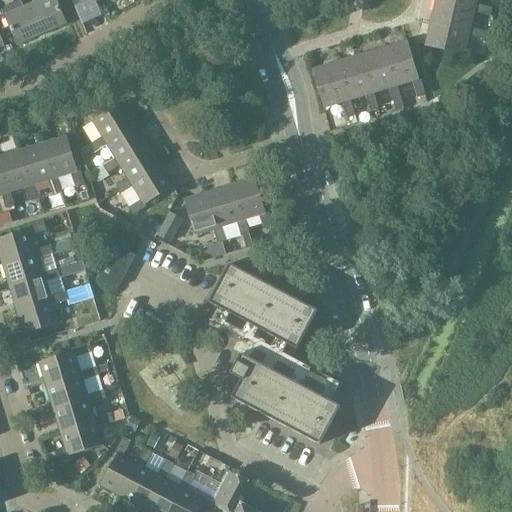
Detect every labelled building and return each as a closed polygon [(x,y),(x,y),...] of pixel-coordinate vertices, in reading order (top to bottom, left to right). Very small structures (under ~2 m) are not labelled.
[(19,0),(18,0),(2,0),(5,5),(0,6),(0,18),(5,17),(16,44),(64,23),(54,0),(43,0),(22,9),(19,0)] [(475,8),(442,0),(436,0),(431,22),(469,31),(470,27),(473,12),(490,16),(492,8),(475,4),(475,8)] [(470,27),(469,31),(431,22),(425,47),(463,56),(468,36),(484,40),(486,31),(470,27)] [(394,88),(399,87),(414,83),(419,99),(425,97),(420,80),(418,80),(407,43),(383,50),(394,88)] [(403,103),(399,87),(394,88),(383,50),(359,57),(371,96),(375,94),(390,90),(395,106),(403,103)] [(359,57),(336,64),(347,103),(350,102),(366,97),(370,113),(379,111),(375,94),(371,96),(359,57)] [(350,102),(347,103),(336,64),(312,72),(323,110),(343,104),(348,120),(355,118),(350,102)] [(94,154),(107,147),(105,143),(136,124),(123,103),(92,122),(102,139),(89,147),(94,154)] [(120,167),(118,164),(149,145),(136,124),(105,143),(107,147),(115,160),(102,167),(103,169),(105,172),(107,175),(120,167)] [(66,138),(42,145),(53,180),(57,179),(71,175),(76,189),(84,186),(80,171),(77,172),(66,138)] [(57,179),(53,180),(42,145),(19,152),(30,187),(33,186),(48,182),(52,196),(61,193),(57,179)] [(162,166),(149,145),(118,164),(120,167),(128,180),(115,188),(120,196),(133,188),(131,185),(162,166)] [(38,201),(33,186),(30,187),(19,152),(0,158),(0,173),(6,195),(10,194),(24,189),(29,203),(38,201)] [(133,217),(146,208),(145,206),(175,187),(162,166),(131,185),(133,188),(141,201),(128,209),(133,217)] [(103,169),(95,174),(99,180),(107,175),(105,172),(103,169)] [(0,196),(1,196),(2,197),(6,210),(14,208),(10,194),(6,195),(0,173),(0,196)] [(255,180),(231,187),(242,222),(245,221),(259,217),(264,231),(273,228),(268,213),(265,214),(255,180)] [(231,187),(208,194),(218,229),(222,228),(225,241),(241,236),(246,235),(249,234),(245,221),(242,222),(231,187)] [(208,194),(184,201),(194,236),(213,230),(217,243),(222,242),(225,241),(222,228),(218,229),(208,194)] [(8,212),(0,215),(4,226),(11,224),(8,212)] [(167,214),(156,235),(170,242),(181,221),(167,214)] [(0,239),(0,258),(2,265),(37,254),(36,251),(31,236),(46,232),(43,223),(28,228),(29,230),(0,239)] [(154,223),(149,235),(153,237),(159,225),(154,223)] [(246,235),(241,236),(245,248),(252,246),(249,234),(246,235)] [(70,240),(50,246),(51,250),(53,255),(72,249),(70,240)] [(37,254),(2,265),(9,288),(44,277),(43,274),(39,259),(53,255),(51,250),(50,246),(36,251),(37,254)] [(127,273),(135,258),(135,257),(114,246),(105,262),(127,273)] [(82,262),(57,270),(58,273),(60,278),(85,271),(82,262)] [(118,289),(127,273),(105,262),(97,277),(118,289)] [(208,303),(296,350),(316,311),(229,265),(208,303)] [(9,288),(16,312),(51,301),(50,297),(46,283),(60,278),(58,273),(57,270),(43,274),(44,277),(9,288)] [(89,285),(77,289),(81,301),(92,297),(89,285)] [(50,297),(51,301),(16,312),(24,335),(59,325),(53,306),(67,302),(66,296),(65,293),(50,297)] [(71,350),(72,353),(38,363),(46,387),(81,376),(80,373),(75,359),(91,354),(89,345),(71,350)] [(338,406),(241,354),(230,374),(241,380),(231,399),(318,445),(338,406)] [(107,365),(96,368),(97,371),(98,374),(109,371),(107,365)] [(46,387),(53,410),(88,399),(87,396),(82,382),(99,377),(98,374),(97,371),(96,368),(80,373),(81,376),(46,387)] [(53,410),(60,434),(95,423),(94,419),(89,405),(106,400),(103,391),(87,396),(88,399),(53,410)] [(124,420),(121,411),(94,419),(95,423),(60,434),(67,457),(102,447),(97,428),(124,420)] [(130,417),(125,427),(133,432),(138,422),(130,417)] [(152,433),(147,443),(153,446),(158,437),(152,433)] [(114,454),(117,455),(100,487),(122,498),(139,466),(136,464),(123,457),(131,442),(123,438),(114,454)] [(175,442),(168,454),(175,458),(181,446),(175,442)] [(122,498),(143,510),(161,477),(158,476),(144,469),(152,454),(144,449),(136,464),(139,466),(122,498)] [(81,457),(73,464),(80,472),(88,465),(81,457)] [(143,510),(147,511),(169,511),(182,489),(179,487),(166,480),(174,465),(165,461),(158,476),(161,477),(143,510)] [(187,472),(179,486),(179,487),(182,489),(169,511),(198,511),(204,500),(187,491),(195,476),(187,472)] [(250,511),(240,507),(251,486),(232,476),(217,505),(229,511),(250,511)] [(204,500),(198,511),(205,511),(210,503),(204,500)]
